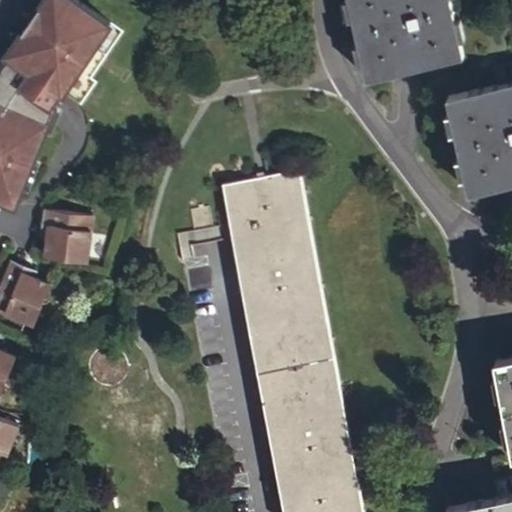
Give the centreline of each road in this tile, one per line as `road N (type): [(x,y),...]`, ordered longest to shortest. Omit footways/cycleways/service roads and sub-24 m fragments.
road 1 (residential): [(420,511),(426,457),(470,288),(459,221)]
road 2 (residential): [(459,221),(387,142),(337,69)]
road 3 (residential): [(337,69),(191,96)]
